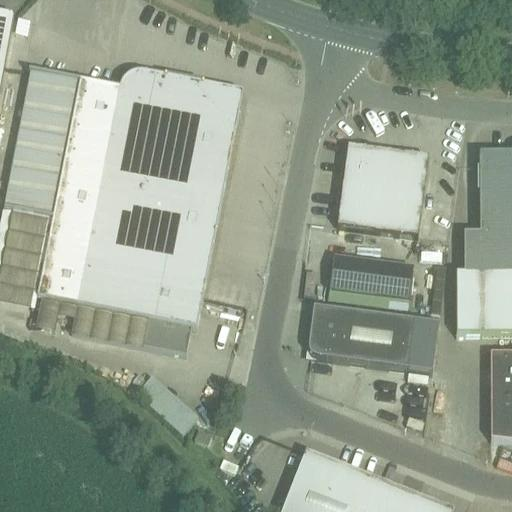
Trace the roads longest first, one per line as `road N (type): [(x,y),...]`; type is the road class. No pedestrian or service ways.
road 1 (unclassified): [(511,487),(283,407),(265,392),(262,366),(317,84)]
road 2 (unclassified): [(317,84),(511,113)]
road 3 (secondary): [(330,27),(392,44),(511,58)]
